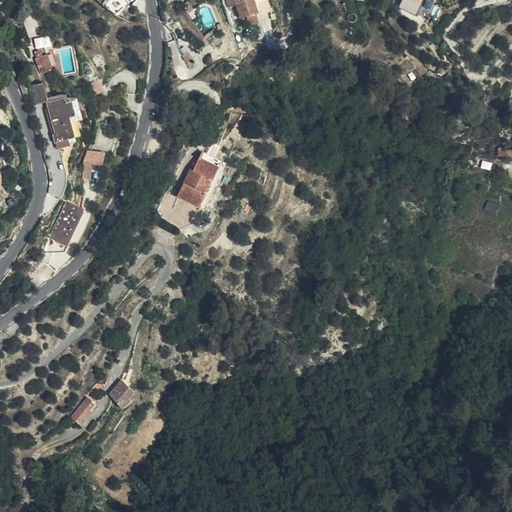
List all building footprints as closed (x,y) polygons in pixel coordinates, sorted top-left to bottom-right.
[(253,0),(234,0),(240,18),(258,13),(253,0)] [(421,0),(403,0),(400,7),(415,14),(421,0)] [(35,39),(36,48),(50,46),(48,37),(35,39)] [(410,62),(403,53),(393,60),(401,70),(410,62)] [(46,67),(48,71),(52,69),(48,60),(43,61),(41,61),(44,67),(46,67)] [(41,61),(36,61),(41,74),(48,71),(46,67),(44,67),(41,61)] [(43,83),(30,87),(34,101),(47,98),(43,83)] [(74,97),(63,98),(46,103),(54,134),(52,135),(54,143),(59,142),(60,148),(67,146),(65,140),(71,139),(65,116),(78,112),(74,97)] [(198,109),(188,103),(174,124),(184,130),(198,109)] [(511,149),(507,150),(507,148),(498,148),(498,156),(511,155),(511,149)] [(202,151),(193,171),(196,173),(194,178),(188,175),(178,197),(203,209),(224,162),(202,151)] [(482,161),(480,168),(490,170),(492,163),(482,161)] [(484,210),(494,214),(498,205),(487,201),(484,210)] [(82,211),(67,203),(51,236),(67,244),(82,211)] [(125,384),(118,383),(116,385),(117,386),(109,395),(113,398),(123,410),(138,396),(126,385),(125,384)] [(98,404),(94,402),(88,397),(86,399),(94,404),(89,411),(91,413),(98,404)] [(72,417),(75,419),(82,424),(91,413),(89,411),(94,404),(86,399),(72,417)]
